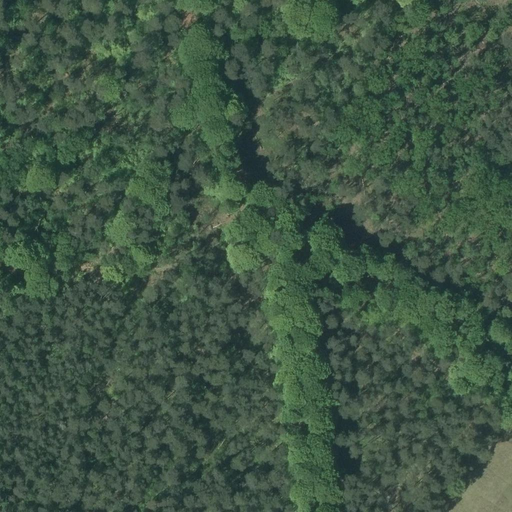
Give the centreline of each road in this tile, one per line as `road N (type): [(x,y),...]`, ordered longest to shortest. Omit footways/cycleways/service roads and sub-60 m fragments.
road 1 (track): [(280,231),(160,269),(0,267)]
road 2 (track): [(511,367),(280,231)]
road 3 (track): [(186,0),(196,136),(219,182),(280,231)]
